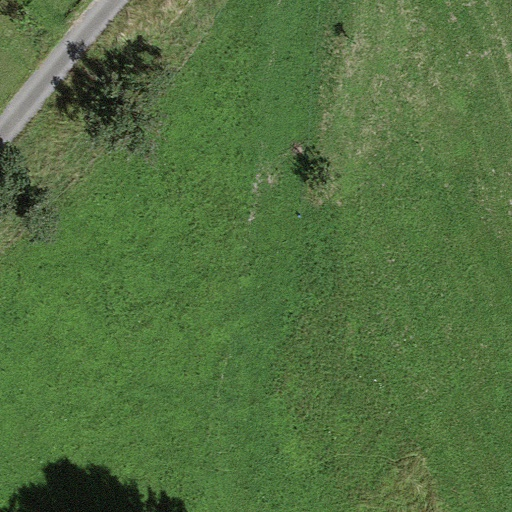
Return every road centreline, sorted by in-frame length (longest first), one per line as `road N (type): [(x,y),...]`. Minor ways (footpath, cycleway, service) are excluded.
road 1 (track): [(218,511),(240,419),(301,0)]
road 2 (track): [(0,139),(88,30)]
